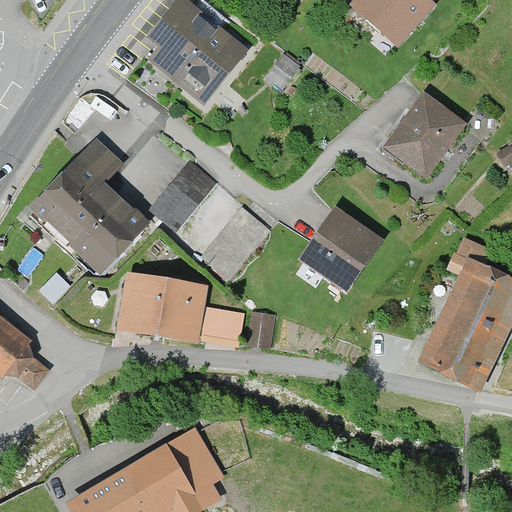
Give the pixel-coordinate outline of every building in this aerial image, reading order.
[(246,50),(179,0),(175,0),(144,43),(154,50),(143,66),(201,110),(246,50)] [(434,4),(429,0),(355,0),(348,9),(397,49),(434,4)] [(297,69),(280,60),(268,84),(285,93),(297,69)] [(465,126),(422,95),(381,151),(424,182),(465,126)] [(147,227),(102,187),(120,167),(92,142),(27,213),(99,279),(147,227)] [(214,188),(188,168),(151,215),(178,235),(214,188)] [(294,262),(344,297),(381,245),(331,210),(294,262)] [(269,234),(239,212),(201,263),(230,285),(269,234)] [(481,391),(511,325),(511,284),(482,270),(490,253),(465,242),(456,258),(455,258),(447,275),(461,281),(421,365),(481,391)] [(203,289),(124,276),(114,335),(193,348),(203,289)] [(243,318),(207,312),(202,347),(238,353),(243,318)] [(273,319),(251,317),(248,350),(270,352),(273,319)] [(0,320),(0,381),(1,383),(8,374),(31,392),(48,371),(23,352),(30,344),(0,320)] [(192,434),(61,509),(62,511),(200,511),(193,500),(221,484),(192,434)] [(79,457),(55,467),(66,492),(89,481),(79,457)]
